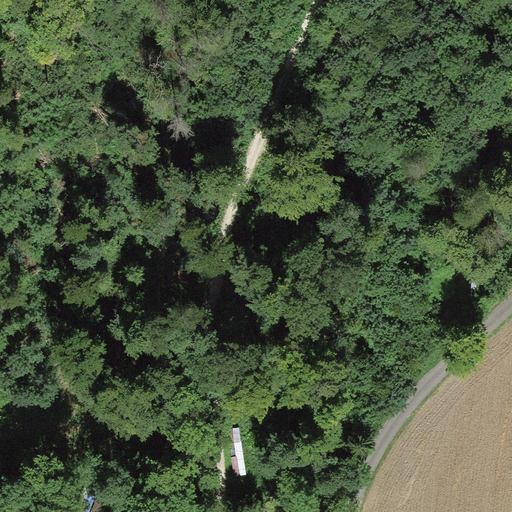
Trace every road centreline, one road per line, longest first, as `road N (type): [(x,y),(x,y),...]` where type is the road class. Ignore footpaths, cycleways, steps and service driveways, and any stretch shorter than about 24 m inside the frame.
road 1 (track): [(226,511),(212,379),(222,257),(319,0)]
road 2 (track): [(511,38),(490,120),(461,339)]
road 3 (unclassified): [(511,295),(408,395),(342,511)]
road 4 (track): [(511,31),(394,137),(372,199)]
